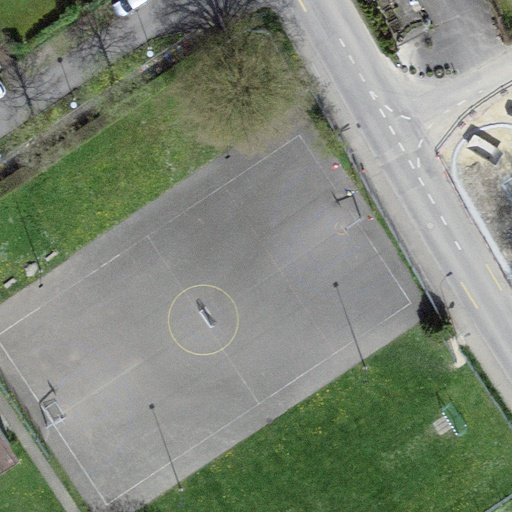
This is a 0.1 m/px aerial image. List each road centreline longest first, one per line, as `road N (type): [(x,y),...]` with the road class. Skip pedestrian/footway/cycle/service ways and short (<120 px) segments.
road 1 (tertiary): [(511,330),(397,141)]
road 2 (residential): [(171,0),(0,104)]
road 3 (tertiary): [(397,141),(315,0)]
road 4 (residential): [(397,141),(511,75)]
